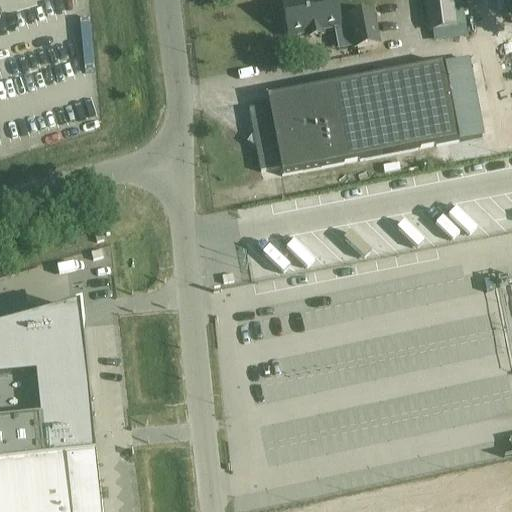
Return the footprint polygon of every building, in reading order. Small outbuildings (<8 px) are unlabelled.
[(288,37),(334,28),(338,51),(354,48),(354,49),(378,45),(371,12),(338,18),(334,0),(298,0),(282,3),(288,37)] [(466,26),(461,0),(423,0),(429,32),(466,26)] [(443,64),(266,98),(268,106),(248,110),(260,173),(280,169),(281,177),(458,142),(443,64)] [(481,153),(498,153),(498,143),(481,143),(481,153)] [(41,304),(61,303),(60,289),(40,289),(41,304)] [(0,511),(99,511),(78,311),(0,332),(0,511)]
